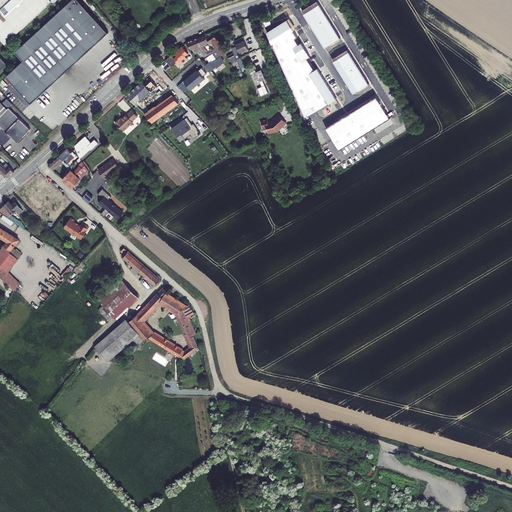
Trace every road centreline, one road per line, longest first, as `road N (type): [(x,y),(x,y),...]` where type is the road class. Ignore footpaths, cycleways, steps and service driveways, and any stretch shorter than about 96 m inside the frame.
road 1 (unclassified): [(37,163),(191,299),(218,386),(254,403)]
road 2 (secondary): [(271,0),(177,36),(37,163)]
road 3 (track): [(254,403),(511,488)]
